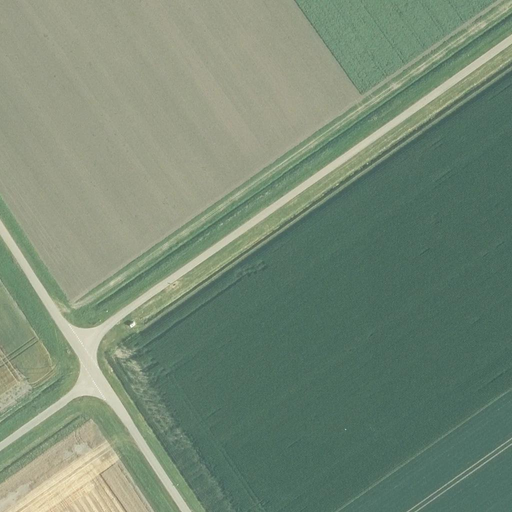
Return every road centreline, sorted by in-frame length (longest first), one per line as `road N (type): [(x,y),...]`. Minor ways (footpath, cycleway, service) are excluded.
road 1 (residential): [(77,347),(511,37)]
road 2 (unclassified): [(186,511),(97,377)]
road 3 (unclassified): [(77,347),(0,228)]
